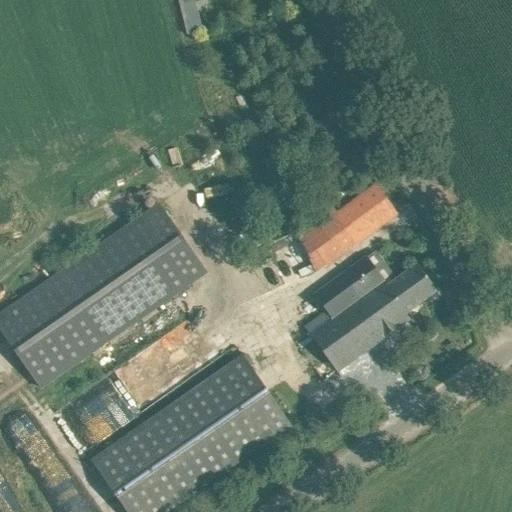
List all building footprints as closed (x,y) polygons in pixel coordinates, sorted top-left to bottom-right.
[(194,0),(179,0),(188,34),(202,31),(194,0)] [(331,207),(296,232),(317,271),(397,213),(376,185),(336,214),(331,207)] [(0,314),(0,328),(42,389),(206,274),(158,204),(0,314)] [(437,291),(418,265),(388,286),(367,257),(312,298),(322,312),(304,326),(338,371),(409,319),(406,313),(437,291)] [(167,511),(291,426),(242,357),(94,460),(128,511),(167,511)]
